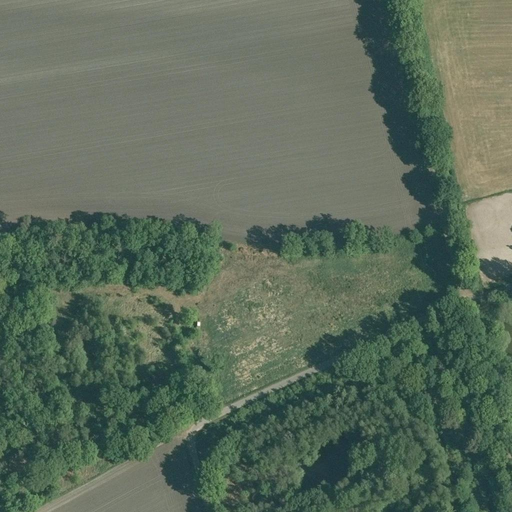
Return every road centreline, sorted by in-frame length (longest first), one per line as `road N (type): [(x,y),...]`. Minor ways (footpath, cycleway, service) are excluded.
road 1 (track): [(511,469),(394,0)]
road 2 (unclassified): [(511,287),(205,421),(192,433),(192,448),(209,511)]
